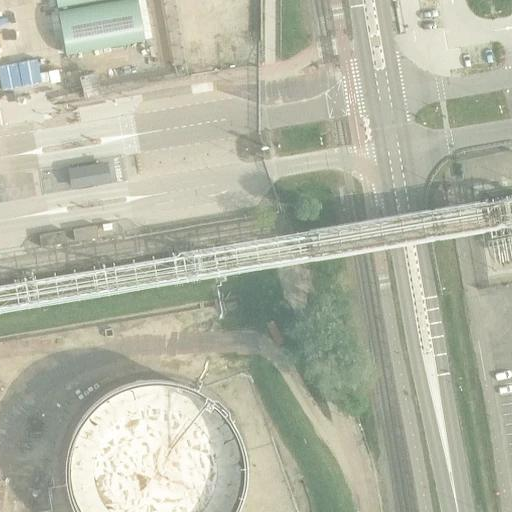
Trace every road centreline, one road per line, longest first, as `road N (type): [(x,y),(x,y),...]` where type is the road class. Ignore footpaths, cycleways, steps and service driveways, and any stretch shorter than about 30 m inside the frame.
road 1 (unclassified): [(457,511),(393,151)]
road 2 (unclassified): [(511,78),(385,99)]
road 3 (unclassified): [(393,151),(511,132)]
